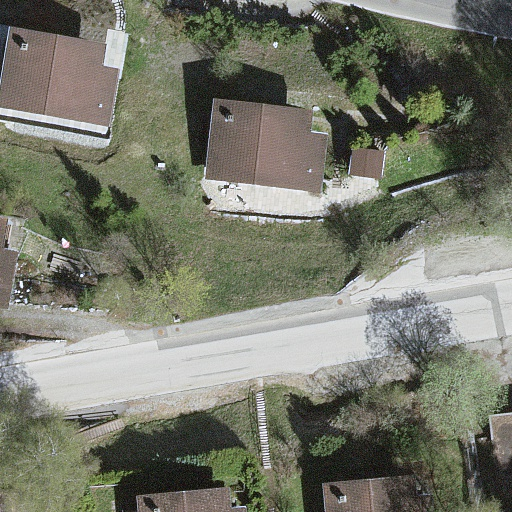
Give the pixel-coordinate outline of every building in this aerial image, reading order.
[(110,58),(19,35),(6,107),(110,132),(122,81),(106,73),(110,58)] [(322,122),(226,104),(212,184),(326,196),(335,140),(319,136),(322,122)] [(18,225),(0,221),(0,314),(2,315),(18,225)] [(511,511),(511,415),(464,421),(475,511),(511,511)] [(417,511),(417,484),(322,488),(323,511),(417,511)] [(247,511),(246,490),(139,497),(139,511),(247,511)] [(43,511),(44,501),(0,501),(0,511),(43,511)]
